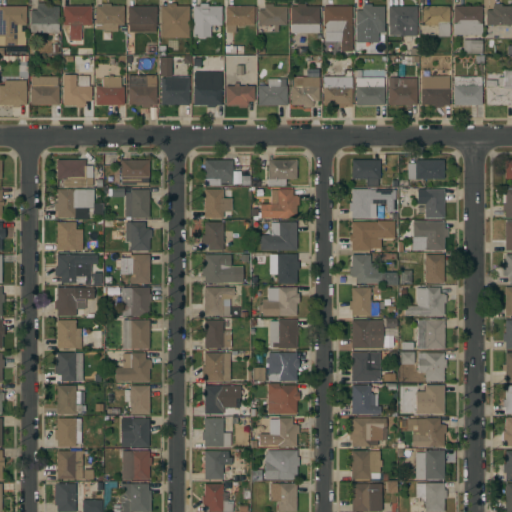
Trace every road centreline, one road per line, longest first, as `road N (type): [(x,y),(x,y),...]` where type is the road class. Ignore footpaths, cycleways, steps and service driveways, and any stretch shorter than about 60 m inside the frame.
road 1 (residential): [(0,136),(511,136)]
road 2 (residential): [(28,136),(28,511)]
road 3 (residential): [(175,136),(175,511)]
road 4 (residential): [(473,137),(475,511)]
road 5 (residential): [(323,137),(323,511)]
